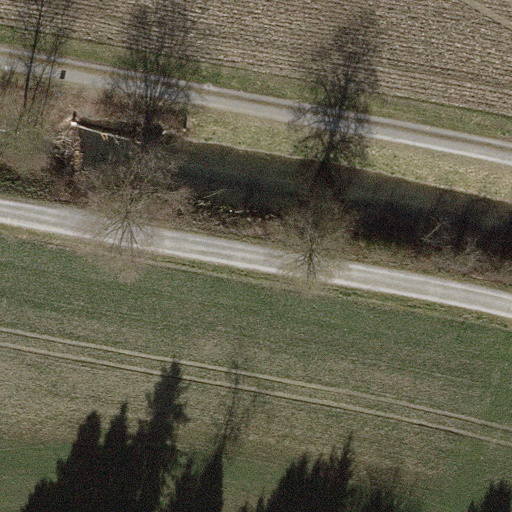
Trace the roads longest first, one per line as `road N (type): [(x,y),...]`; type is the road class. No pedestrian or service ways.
road 1 (track): [(511,310),(0,214)]
road 2 (track): [(511,153),(0,59)]
